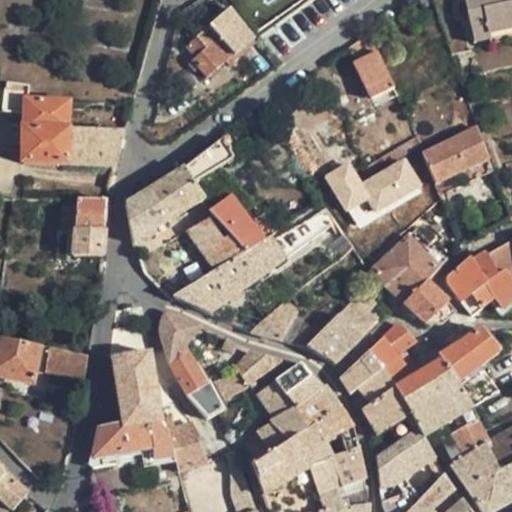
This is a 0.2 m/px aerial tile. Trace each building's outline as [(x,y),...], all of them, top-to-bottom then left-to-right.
[(511,0),(465,0),(476,43),(511,36),(511,0)] [(202,34),(196,40),(192,43),(187,48),(197,59),(193,63),(207,79),(227,62),(230,66),(257,42),(235,14),(215,31),(211,27),(208,29),(203,24),(197,28),(202,34)] [(359,65),(377,52),(369,34),(350,49),(359,65)] [(68,131),(69,104),(29,102),(29,92),(5,89),(2,112),(0,111),(0,149),(24,153),(24,163),(67,165),(116,168),(124,133),(68,131)] [(256,135),(268,125),(258,111),(246,121),(256,135)] [(477,128),(424,153),(443,190),(489,162),(477,128)] [(204,200),(200,179),(243,149),(234,135),(135,202),(133,243),(204,200)] [(293,161),(277,139),(265,148),(281,169),(293,161)] [(404,155),(361,181),(348,159),(323,174),(356,229),(424,188),(404,155)] [(213,272),(173,298),(209,312),(335,224),(327,211),(268,242),(235,199),(186,234),(213,272)] [(68,229),(76,230),(78,200),(64,200),(62,229),(68,229)] [(108,201),(78,200),(76,230),(106,231),(108,201)] [(73,257),(104,257),(106,231),(76,230),(68,229),(66,257),(73,257)] [(409,232),(374,273),(428,324),(446,326),(459,312),(429,286),(447,263),(409,232)] [(511,241),(491,249),(450,275),(478,314),(493,300),(503,310),(511,301),(511,241)] [(286,305),(256,332),(309,348),(332,365),(384,317),(364,293),(321,335),(286,305)] [(0,306),(1,302),(0,301),(0,352),(0,376),(38,383),(38,372),(81,383),(87,356),(0,335),(0,306)] [(185,347),(202,327),(173,315),(166,315),(163,320),(160,333),(170,366),(185,347)] [(499,353),(481,329),(465,342),(439,358),(442,362),(432,368),(428,362),(423,365),(426,371),(415,378),(398,356),(417,343),(403,326),(398,324),(369,352),(383,370),(359,389),(371,406),(395,390),(408,412),(457,382),(473,409),(499,392),(481,367),(499,353)] [(232,354),(238,345),(227,338),(222,348),(232,354)] [(185,347),(170,366),(187,397),(207,386),(185,347)] [(236,368),(239,372),(248,387),(283,362),(251,350),(236,368)] [(150,352),(114,358),(124,427),(124,429),(161,422),(161,421),(150,352)] [(340,379),(350,395),(359,389),(383,370),(369,352),(340,379)] [(302,363),(275,382),(286,397),(313,377),(302,363)] [(225,399),(248,387),(239,372),(216,382),(225,399)] [(322,390),(313,377),(286,397),(296,410),(308,400),(322,390)] [(292,481),(311,469),(298,437),(307,432),(296,410),(286,397),(275,382),(257,395),(275,421),(271,424),(289,443),(272,454),(292,481)] [(442,440),(455,464),(486,445),(489,443),(489,441),(484,432),(473,409),(457,382),(408,412),(418,430),(429,447),(442,440)] [(225,411),(211,384),(207,386),(187,397),(207,420),(225,411)] [(327,385),(322,390),(308,400),(320,416),(340,406),(327,385)] [(390,428),(399,443),(418,430),(408,412),(395,390),(371,406),(361,412),(376,437),(390,428)] [(354,429),(340,406),(320,416),(308,400),(296,410),(307,432),(316,425),(324,444),(326,443),(340,436),(354,429)] [(172,417),(161,421),(161,422),(168,434),(175,459),(179,473),(208,463),(193,424),(175,429),(172,417)] [(144,464),(175,459),(168,434),(161,422),(124,429),(124,427),(99,431),(94,459),(136,452),(138,462),(143,461),(144,464)] [(264,497),(292,481),(272,454),(289,443),(271,424),(256,433),(247,448),(264,497)] [(334,460),(326,443),(324,444),(316,425),(307,432),(298,437),(311,469),(334,460)] [(511,428),(489,441),(489,443),(486,445),(500,473),(511,466),(511,428)] [(340,436),(346,455),(359,450),(354,429),(340,436)] [(406,480),(436,460),(429,447),(418,430),(399,443),(377,460),(380,490),(393,489),(398,486),(403,494),(382,502),(385,511),(409,511),(413,509),(420,500),(406,480)] [(480,511),(497,511),(511,504),(511,466),(500,473),(486,445),(455,464),(450,467),(480,511)] [(366,482),(359,450),(346,455),(334,460),(311,469),(320,493),(322,498),(366,482)] [(93,469),(138,462),(136,452),(94,459),(93,469)] [(227,457),(230,467),(239,463),(236,453),(227,457)] [(237,511),(254,511),(256,511),(239,463),(230,467),(232,475),(232,495),(237,511)] [(0,509),(3,511),(20,511),(30,503),(0,472),(0,509)] [(431,511),(455,491),(444,475),(420,500),(413,509),(409,511),(469,511),(463,502),(451,511),(431,511)] [(341,511),(368,507),(366,482),(322,498),(326,511),(341,511)]
